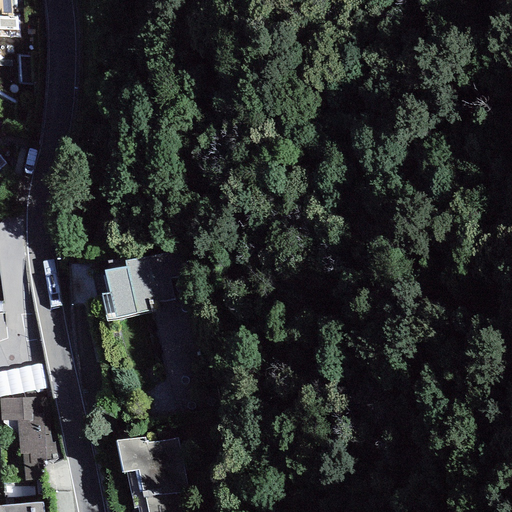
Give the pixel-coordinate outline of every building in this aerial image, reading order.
[(14,0),(0,0),(0,94),(34,112),(33,83),(20,83),(20,56),(32,56),(30,23),(16,23),(14,0)] [(126,266),(104,270),(108,293),(101,295),(106,321),(155,311),(172,404),(179,403),(181,417),(222,409),(213,362),(205,363),(202,346),(209,345),(190,249),(125,261),(126,266)] [(38,355),(0,368),(0,395),(46,379),(38,355)] [(50,397),(0,399),(0,400),(1,420),(17,419),(21,482),(47,481),(44,426),(51,426),(50,397)] [(0,461),(12,452),(0,437),(0,461)] [(139,511),(193,511),(180,438),(146,444),(145,437),(117,442),(122,473),(126,472),(132,510),(139,509),(139,511)] [(0,511),(44,511),(43,501),(0,506),(0,511)]
